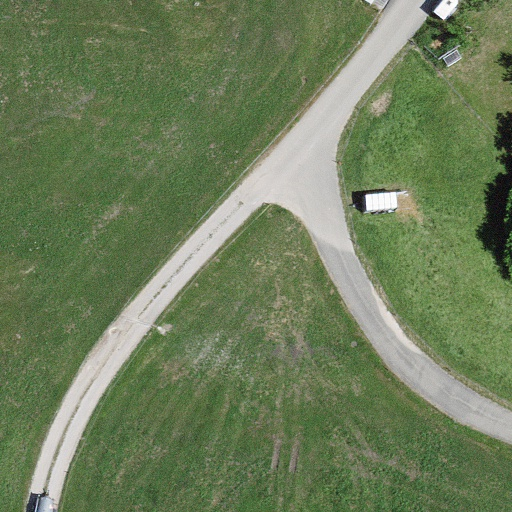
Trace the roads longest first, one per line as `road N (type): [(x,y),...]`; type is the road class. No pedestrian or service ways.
road 1 (residential): [(412,0),(324,123),(307,167),(343,265),(375,323),(431,383),(511,427)]
road 2 (track): [(40,511),(61,440),(118,344),(200,244),(307,167)]
